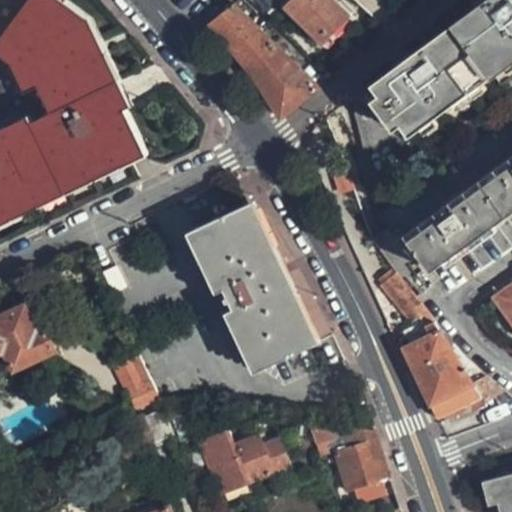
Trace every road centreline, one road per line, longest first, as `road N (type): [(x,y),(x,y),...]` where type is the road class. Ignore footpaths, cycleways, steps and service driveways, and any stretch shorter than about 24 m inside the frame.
road 1 (tertiary): [(268,147),(356,301),(423,459)]
road 2 (residential): [(0,275),(268,147)]
road 3 (residential): [(268,147),(445,0)]
road 4 (tertiary): [(145,0),(268,147)]
road 5 (residential): [(511,262),(458,299),(450,325),(511,369)]
